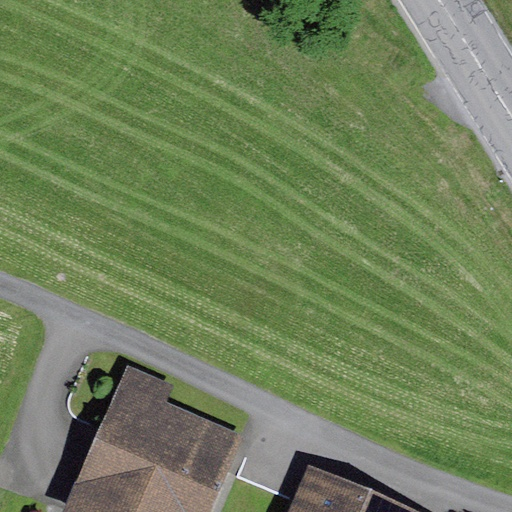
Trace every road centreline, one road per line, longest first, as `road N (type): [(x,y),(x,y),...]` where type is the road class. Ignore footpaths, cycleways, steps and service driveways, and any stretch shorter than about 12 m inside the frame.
road 1 (track): [(0,292),(504,511)]
road 2 (secondary): [(438,0),(511,116)]
